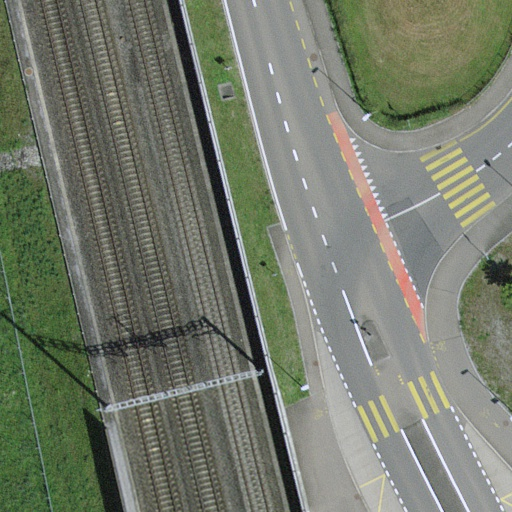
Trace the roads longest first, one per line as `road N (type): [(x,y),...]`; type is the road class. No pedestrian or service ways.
road 1 (tertiary): [(456,511),(332,245)]
road 2 (tertiary): [(332,245),(256,0)]
road 3 (residential): [(332,245),(459,184),(511,143)]
